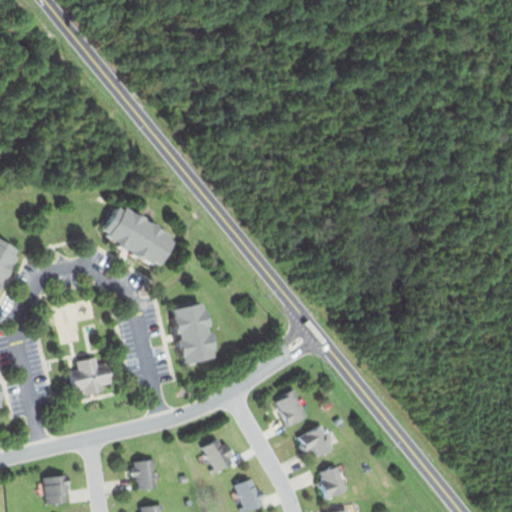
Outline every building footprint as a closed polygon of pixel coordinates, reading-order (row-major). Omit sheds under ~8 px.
[(118,205),(124,208),(127,203),(142,213),(148,205),(156,211),(150,221),(171,233),(168,238),(176,242),(160,269),(107,235),(101,229),(118,205)] [(0,240),(17,250),(14,255),(17,257),(0,285),(0,240)] [(171,309),(203,302),(216,357),(184,365),(171,309)] [(76,362),(77,368),(69,370),(73,390),(82,387),(83,395),(102,392),(101,385),(111,383),(105,362),(96,364),(95,357),(76,362)] [(271,399),(294,386),(297,393),(294,395),(306,415),(287,426),(271,399)] [(320,404),(324,409),(332,405),(328,399),(320,404)] [(333,419),(338,416),(341,421),(335,424),(333,419)] [(294,434),(322,421),(335,448),(317,457),(312,446),(302,450),(294,434)] [(201,446),(217,437),(224,446),(228,442),(237,460),(216,472),(211,476),(208,470),(212,467),(201,446)] [(131,460),(137,490),(155,486),(151,463),(155,462),(154,456),(131,460)] [(318,468),(339,460),(349,488),(322,499),(317,483),(323,481),(318,468)] [(362,467),(369,464),(371,470),(365,473),(362,467)] [(42,477),(66,474),(70,501),(46,504),(42,477)] [(232,484),(252,476),(257,491),(262,490),(264,495),(258,496),(261,506),(243,511),(239,511),(237,507),(241,505),(232,484)] [(139,505),(139,511),(158,511),(158,509),(163,509),(162,502),(139,505)]
